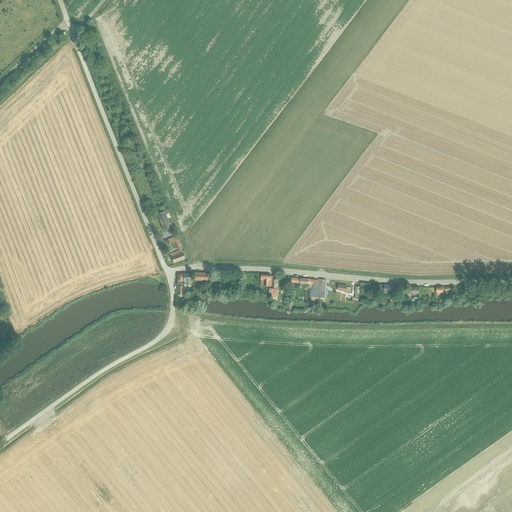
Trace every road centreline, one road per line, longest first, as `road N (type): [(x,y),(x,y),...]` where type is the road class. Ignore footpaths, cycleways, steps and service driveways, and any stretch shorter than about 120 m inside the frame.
road 1 (tertiary): [(167,273),(239,268),(431,283),(511,280)]
road 2 (tertiary): [(167,273),(59,0)]
road 3 (unclassified): [(0,443),(155,340),(172,308),(167,273)]
